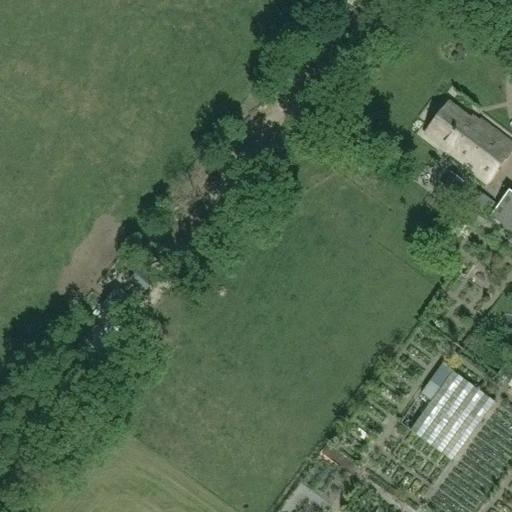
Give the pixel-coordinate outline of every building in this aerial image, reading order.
[(450,86),(447,98),(468,103),(471,91),(450,86)] [(488,183),(511,150),(511,145),(480,121),(477,125),(450,104),(449,103),(426,135),(467,166),(466,167),(488,183)] [(440,189),(451,198),(463,182),(451,173),(440,189)] [(511,192),(511,191),(491,216),(511,232),(511,192)] [(122,325),(138,304),(116,289),(101,310),(122,325)] [(454,373),(411,431),(453,461),(496,403),(454,373)] [(511,471),(498,484),(511,498),(511,471)]
